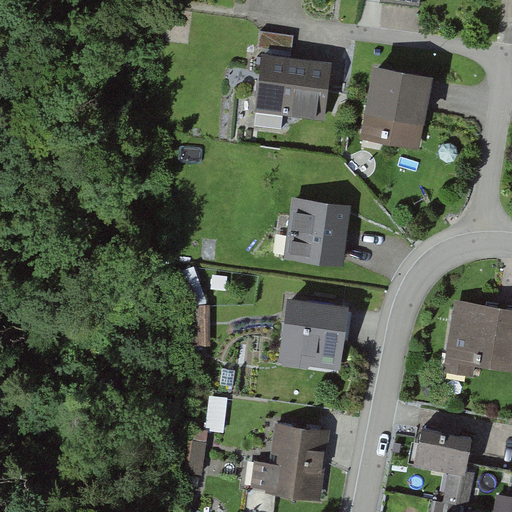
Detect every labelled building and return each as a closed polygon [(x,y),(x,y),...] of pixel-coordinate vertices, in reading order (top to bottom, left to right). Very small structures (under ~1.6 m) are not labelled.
[(292,53),(294,34),(260,29),(258,49),(263,49),(292,53)] [(292,53),(263,49),(255,110),(325,119),(332,58),(292,53)] [(433,72),(374,61),(361,137),(419,148),(433,72)] [(351,202),(292,195),(284,254),(343,262),(351,202)] [(349,302),(287,293),(277,363),(309,368),(309,364),(340,369),(349,302)] [(511,309),(464,301),(452,371),(482,377),(484,365),(511,369),(511,309)] [(271,461),(254,459),(251,486),(322,494),(329,428),(275,422),(271,461)] [(190,473),(205,475),(208,439),(193,437),(190,473)] [(486,453),(437,442),(431,466),(457,472),(452,494),(475,499),(486,453)] [(502,511),(511,511),(511,496),(500,495),(497,511),(502,511)]
